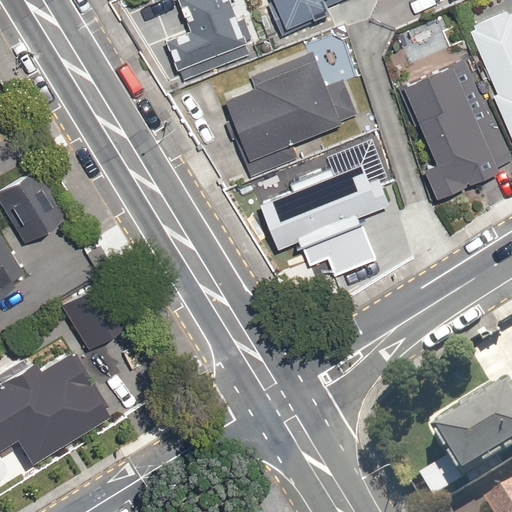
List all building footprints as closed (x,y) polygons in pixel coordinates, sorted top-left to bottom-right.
[(183,77),(249,52),(243,40),(246,39),(245,37),(251,35),(244,16),(238,18),(231,0),(180,0),(190,26),(165,36),(177,66),(179,65),(183,77)] [(327,3),(334,0),(275,0),(286,23),(312,12),(314,14),(329,7),(327,3)] [(493,92),(511,135),(511,10),(508,12),(506,7),(473,22),(475,27),(470,29),(497,91),(493,92)] [(327,82),(314,53),(283,65),(284,67),(254,79),(255,82),(221,96),(229,118),(222,121),(228,137),(232,135),(248,176),(297,156),(290,141),(342,119),(341,116),(356,111),(343,77),(327,82)] [(423,163),(436,192),(499,165),(498,163),(511,156),(491,109),(488,111),(463,55),(403,81),(436,157),(423,163)] [(369,175),(361,157),(331,170),(330,167),(291,182),(293,185),(260,198),(277,242),(298,235),(309,262),(327,254),(334,272),(376,256),(361,218),(366,216),(364,213),(359,216),(357,211),(389,198),(378,171),(369,175)] [(0,311),(38,290),(0,224),(0,311)] [(0,439),(8,435),(32,470),(121,413),(69,332),(0,377),(0,439)] [(471,485),(511,458),(511,388),(508,382),(435,430),(471,485)] [(511,511),(511,478),(483,497),(492,511),(511,511)]
